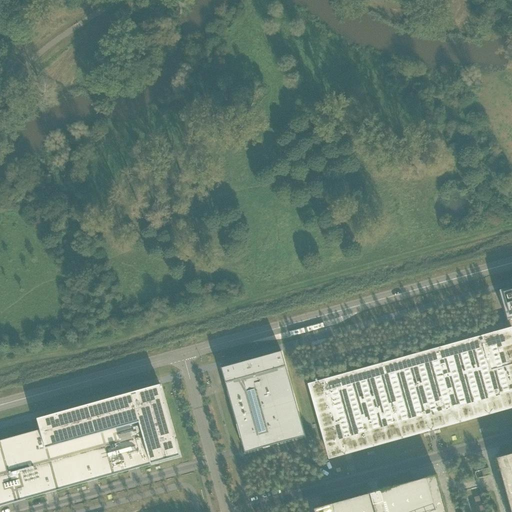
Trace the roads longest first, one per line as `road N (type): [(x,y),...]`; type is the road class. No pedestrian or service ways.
road 1 (tertiary): [(182,354),(511,263)]
road 2 (unclassified): [(232,511),(511,429)]
road 3 (tertiary): [(0,405),(182,354)]
road 4 (unclassified): [(182,354),(226,511)]
